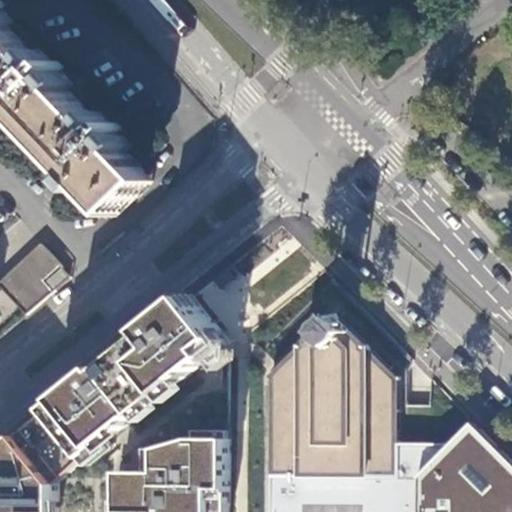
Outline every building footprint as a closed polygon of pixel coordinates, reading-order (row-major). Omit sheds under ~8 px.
[(0,0),(0,90),(81,176),(74,182),(85,193),(92,186),(119,215),(156,180),(128,151),(133,147),(118,132),(123,128),(118,122),(113,127),(102,113),(97,118),(68,88),(73,84),(66,76),(61,81),(55,75),(60,70),(65,66),(59,59),(54,64),(43,51),(37,55),(10,26),(15,22),(7,13),(2,18),(0,16),(0,9),(2,8),(5,4),(0,0)] [(66,76),(60,70),(55,75),(61,81),(66,76)] [(63,264),(44,243),(0,283),(28,314),(55,291),(45,280),(63,264)] [(63,264),(45,280),(55,291),(73,275),(63,264)] [(66,468),(87,451),(92,457),(234,344),(195,295),(0,450),(0,511),(63,511),(64,483),(72,476),(66,468)] [(511,511),(511,459),(475,425),(456,443),(401,443),(402,373),(336,306),(267,373),(267,473),(266,511),(511,511)] [(164,472),(126,471),(125,511),(232,511),(233,438),(199,437),(164,448),(164,472)] [(72,476),(92,457),(87,451),(66,468),(72,476)]
